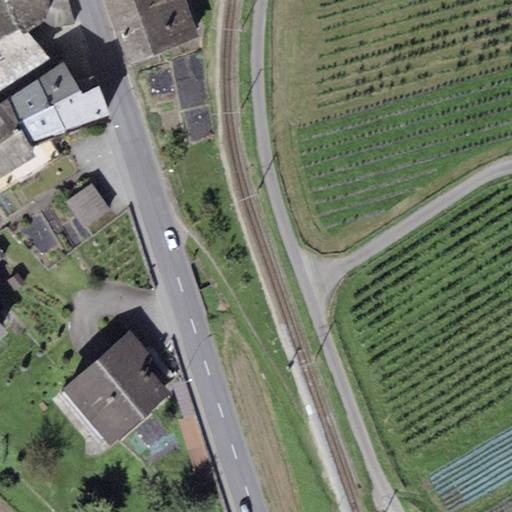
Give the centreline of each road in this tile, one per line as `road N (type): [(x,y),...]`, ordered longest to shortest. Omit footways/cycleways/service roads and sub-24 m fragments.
road 1 (primary): [(254,511),(89,0)]
road 2 (track): [(397,511),(350,407),(270,178),(259,90),(263,0)]
road 3 (track): [(307,285),(485,175),(511,173)]
